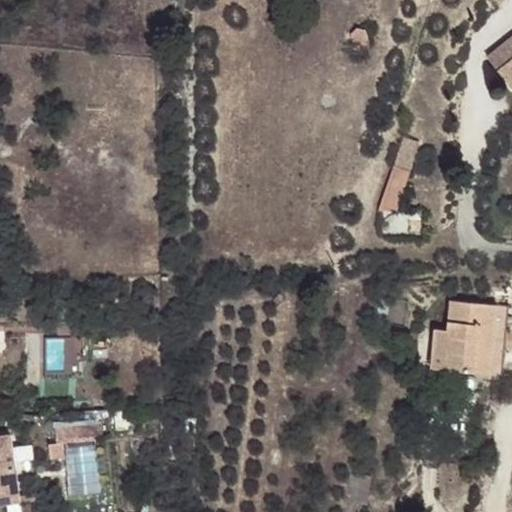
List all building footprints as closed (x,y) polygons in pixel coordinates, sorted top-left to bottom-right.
[(350,32),(349,50),(366,50),(367,34),(358,25),(350,32)] [(511,35),(493,49),(511,78),(511,35)] [(383,212),(400,212),(423,145),(408,140),(383,212)] [(391,321),(394,294),(383,293),(380,319),(391,321)] [(494,368),(501,299),(456,294),(453,325),(442,324),(439,364),(494,368)] [(511,316),(511,299),(501,299),(494,368),(508,369),(511,316)] [(108,425),(63,429),(63,442),(109,437),(108,425)] [(0,509),(22,508),(18,440),(0,440),(0,509)] [(354,469),(352,483),(373,485),(375,470),(354,469)] [(352,483),(350,511),(352,511),(363,511),(366,499),(372,499),(373,485),(352,483)] [(22,508),(22,511),(45,511),(45,500),(22,501),(22,508)]
